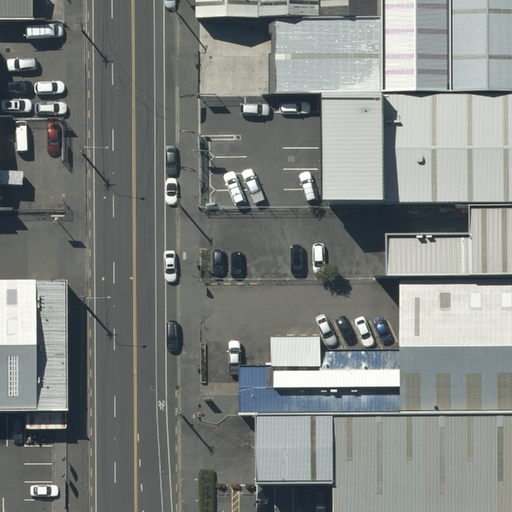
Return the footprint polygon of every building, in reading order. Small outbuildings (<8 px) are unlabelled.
[(0,0),(0,15),(32,15),(31,0),(0,0)] [(218,0),(219,28),(300,28),(345,27),(344,0),(218,0)] [(344,0),(345,27),(405,27),(404,0),(344,0)] [(404,0),(405,99),(469,98),(468,0),(404,0)] [(511,0),(468,0),(469,98),(511,98),(511,0)] [(301,99),(405,99),(405,27),(345,27),(300,28),(301,99)] [(401,281),(511,281),(511,210),(472,210),(472,240),(387,240),(387,281),(401,281)] [(0,411),(67,412),(66,280),(0,280),(0,411)] [(401,348),(403,416),(511,415),(511,281),(401,281),(401,348)] [(240,417),(258,417),(403,416),(401,348),(324,350),(324,339),(275,340),(276,367),(239,367),(240,417)] [(511,511),(511,415),(403,416),(258,417),(258,487),(336,486),(336,511),(511,511)]
